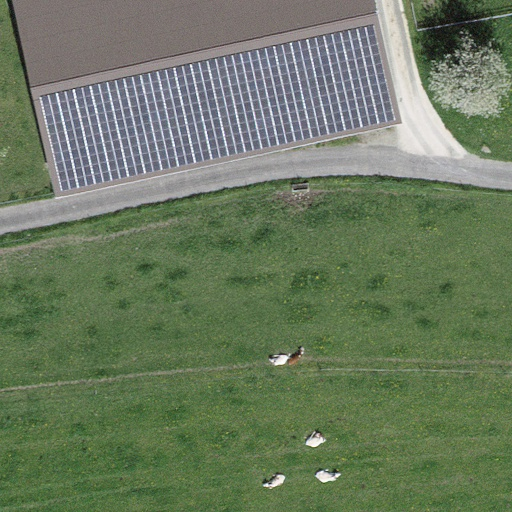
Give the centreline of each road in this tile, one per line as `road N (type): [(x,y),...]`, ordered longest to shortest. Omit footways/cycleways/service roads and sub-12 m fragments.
road 1 (track): [(511,171),(361,158),(0,225)]
road 2 (track): [(361,158),(328,0)]
